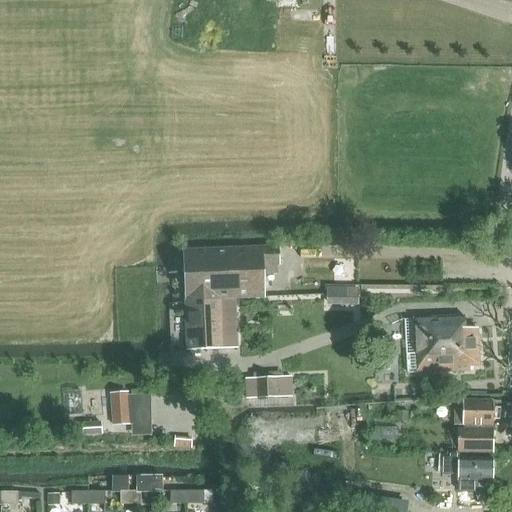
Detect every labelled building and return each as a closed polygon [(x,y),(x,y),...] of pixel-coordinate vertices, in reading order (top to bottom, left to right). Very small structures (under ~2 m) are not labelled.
[(187,350),(237,348),(235,297),(265,296),(264,265),(281,264),(280,246),(182,250),(187,350)] [(465,315),(414,318),(415,353),(409,353),(410,373),(471,370),(471,365),(480,364),(478,327),(465,328),(465,315)] [(246,378),(247,398),(292,396),(291,376),(246,378)] [(111,392),(114,424),(130,423),(127,391),(111,392)] [(462,401),(462,400),(453,400),(453,425),(462,425),(462,426),(492,426),(492,401),(462,401)] [(83,423),(83,435),(102,434),(101,422),(83,423)] [(460,451),(492,452),(492,429),(459,429),(459,451),(460,451)] [(448,451),(448,458),(443,457),(442,473),(459,474),(459,492),(485,492),(485,480),(493,480),(493,458),(460,458),(460,451),(459,451),(448,451)] [(163,475),(136,475),(136,491),(137,491),(137,504),(141,504),(141,492),(163,492),(163,475)] [(112,476),(112,491),(120,491),(129,491),(128,476),(112,476)] [(18,491),(0,491),(0,504),(18,504),(18,491)] [(88,504),(88,491),(71,492),(71,505),(88,504)] [(105,504),(105,491),(88,491),(88,504),(105,504)] [(120,504),(137,504),(137,491),(136,491),(129,491),(120,491),(120,504)] [(187,505),(187,491),(170,491),(170,505),(187,505)] [(203,491),(187,491),(187,505),(203,504),(203,491)] [(363,496),(360,511),(402,511),(404,502),(363,496)]
